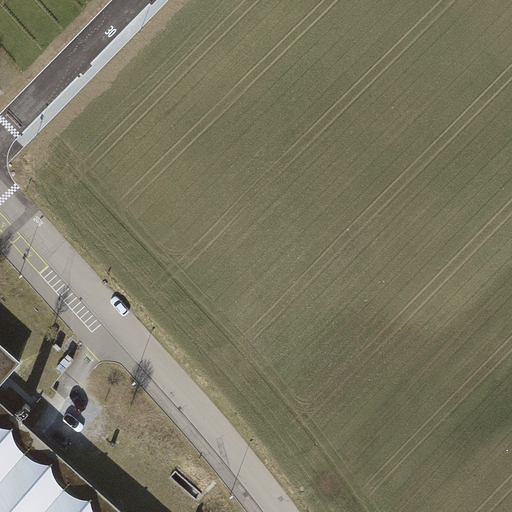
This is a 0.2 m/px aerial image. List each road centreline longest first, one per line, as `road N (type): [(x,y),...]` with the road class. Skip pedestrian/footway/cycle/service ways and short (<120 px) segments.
road 1 (residential): [(0,185),(203,412),(280,511)]
road 2 (unclassified): [(0,135),(133,0)]
